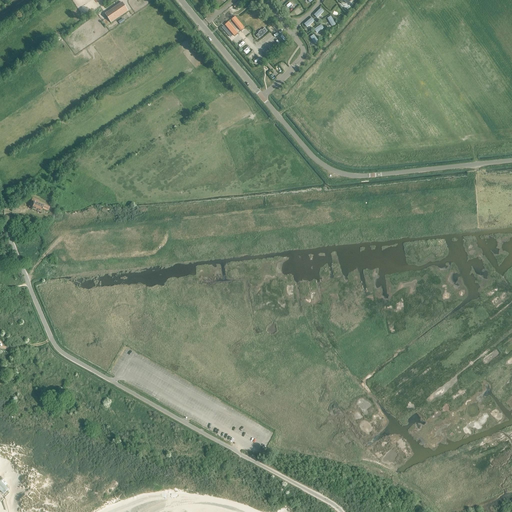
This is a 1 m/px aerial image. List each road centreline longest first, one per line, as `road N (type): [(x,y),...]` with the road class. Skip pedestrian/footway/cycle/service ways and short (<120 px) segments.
road 1 (unclassified): [(235,451),(57,348),(0,222)]
road 2 (residential): [(378,174),(347,175),(315,160),(180,0)]
road 3 (unclassified): [(511,160),(378,174)]
